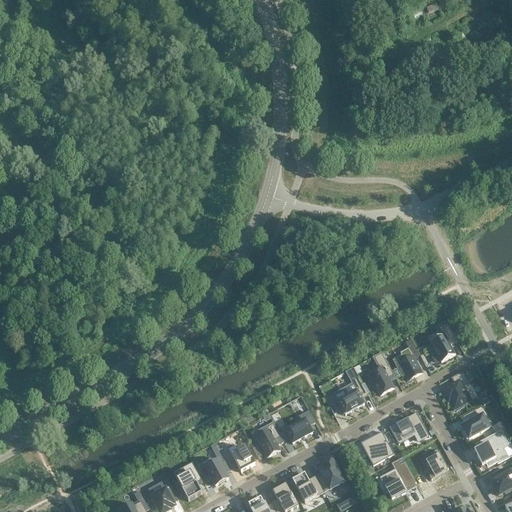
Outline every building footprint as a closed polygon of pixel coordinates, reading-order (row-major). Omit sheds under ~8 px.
[(443,337),(430,344),(441,364),(455,356),(450,347),(457,343),(447,325),(440,330),(443,337)] [(401,357),(396,359),(400,367),(398,368),(403,377),(405,376),(408,382),(422,374),(414,359),(419,356),(411,341),(405,344),(409,350),(400,354),(401,357)] [(379,370),(368,376),(380,398),(394,390),(388,379),(394,376),(381,354),(373,358),(379,370)] [(454,384),(441,392),(445,401),(447,400),(454,412),(455,411),(456,413),(463,409),(462,407),(471,402),(464,388),(469,385),(462,374),(451,380),(454,384)] [(356,393),(338,403),(340,408),(339,409),(342,416),(344,415),(345,417),(352,413),(358,410),(364,406),(362,401),(368,397),(358,378),(350,382),(356,393)] [(487,398),(480,401),(483,406),(489,403),(487,398)] [(328,399),(326,400),(334,416),(335,416),(335,415),(336,415),(336,414),(336,413),(337,412),(337,411),(336,410),(336,409),(334,406),(332,407),(328,399)] [(473,419),(461,426),(463,430),(462,431),(466,438),(467,438),(468,438),(488,427),(482,415),(484,414),(481,409),(471,414),(473,419)] [(304,422),(285,432),(292,445),(312,435),(309,428),(314,425),(308,413),(302,416),(304,422)] [(391,431),(391,432),(399,446),(399,445),(415,436),(418,443),(428,437),(429,438),(416,414),(416,415),(396,427),(397,429),(392,432),(391,431)] [(501,432),(475,446),(481,456),(477,458),(482,467),(487,464),(489,467),(498,462),(499,464),(507,459),(502,450),(509,446),(501,432)] [(270,433),(257,440),(267,459),(280,452),(270,433)] [(381,433),(360,445),(373,468),(394,456),(381,433)] [(284,434),(280,436),(284,444),(288,441),(284,434)] [(245,448),(231,456),(241,474),(255,466),(245,448)] [(437,451),(420,460),(430,479),(431,479),(431,478),(446,470),(446,471),(447,470),(437,451)] [(391,487),(386,489),(392,501),(401,496),(402,496),(405,494),(402,489),(406,487),(407,488),(414,484),(415,485),(416,484),(402,459),(391,465),(395,473),(386,478),(391,487)] [(218,462),(205,469),(215,488),(228,480),(226,475),(231,473),(225,461),(220,464),(218,462)] [(322,476),(316,479),(324,494),(329,490),(330,491),(343,484),(331,461),(322,466),(324,469),(319,472),(322,476)] [(187,476),(177,481),(181,489),(179,490),(183,497),(185,496),(188,503),(202,495),(196,484),(202,481),(192,464),(183,469),(187,476)] [(506,476),(503,470),(492,476),(496,482),(492,484),(495,488),(494,488),(494,490),(495,491),(497,495),(497,496),(498,496),(498,497),(504,494),(505,496),(511,492),(510,491),(511,489),(511,477),(510,474),(506,476)] [(305,475),(292,482),(305,505),(324,494),(315,478),(314,478),(315,480),(309,483),(305,475)] [(165,491),(152,499),(159,511),(169,511),(170,511),(170,510),(175,508),(173,505),(179,502),(167,481),(161,484),(165,491)] [(272,504),(271,504),(275,511),(291,511),(298,508),(286,486),(273,493),(277,501),(274,502),(276,506),(273,507),(272,504)] [(352,497),(345,501),(349,510),(357,506),(352,497)] [(267,511),(261,499),(248,506),(251,511),(275,511),(274,510),(270,511),(267,511)] [(133,505),(120,511),(145,511),(141,503),(134,507),(133,505)]
